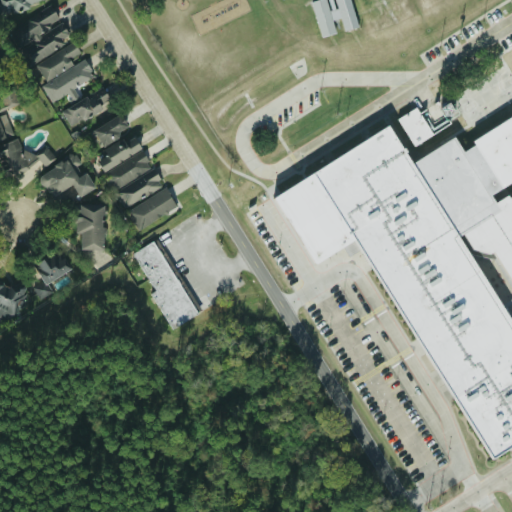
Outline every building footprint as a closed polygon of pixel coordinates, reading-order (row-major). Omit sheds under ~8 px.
[(0,0),(0,14),(42,3),(41,0),(0,0)] [(333,33),(324,0),(315,0),(309,2),(319,37),(333,33)] [(333,0),(336,8),(328,11),(331,20),(339,18),(343,31),(357,27),(348,0),(333,0)] [(20,49),(39,84),(71,66),(67,58),(78,53),(71,40),(70,41),(59,21),(58,21),(49,6),(16,24),(23,36),(27,33),(32,42),(20,49)] [(39,83),(49,103),(65,95),(69,102),(77,98),(71,87),(92,77),(84,61),(39,83)] [(16,105),(10,87),(0,90),(0,100),(3,109),(16,105)] [(59,110),(67,126),(109,104),(101,88),(59,110)] [(413,146),(431,134),(414,107),(395,119),(413,146)] [(99,147),(118,137),(115,132),(125,127),(119,114),(90,128),(99,147)] [(0,142),(1,142),(0,137),(8,136),(7,116),(0,116),(0,142)] [(511,447),(491,461),(353,241),(315,266),(273,198),(387,124),(411,161),(454,135),(461,148),(511,116),(511,286),(494,255),(466,250),(511,323),(511,447)] [(101,173),(139,149),(130,134),(102,152),(104,156),(94,162),(101,173)] [(54,166),(47,147),(22,156),(16,140),(0,145),(0,165),(9,163),(15,179),(54,166)] [(101,173),(120,208),(161,186),(151,169),(150,169),(141,151),(101,173)] [(49,197),(70,185),(77,197),(93,188),(73,154),(36,176),(49,197)] [(136,231),(175,206),(163,187),(124,212),(136,231)] [(78,250),(101,250),(102,205),(74,204),(74,234),(78,234),(78,250)] [(169,330),(195,316),(153,240),(131,253),(153,292),(149,294),(169,330)] [(38,300),(51,292),(45,282),(72,267),(62,249),(32,265),(41,281),(31,287),(38,300)] [(0,317),(12,319),(24,294),(25,285),(15,281),(0,278),(0,317)]
